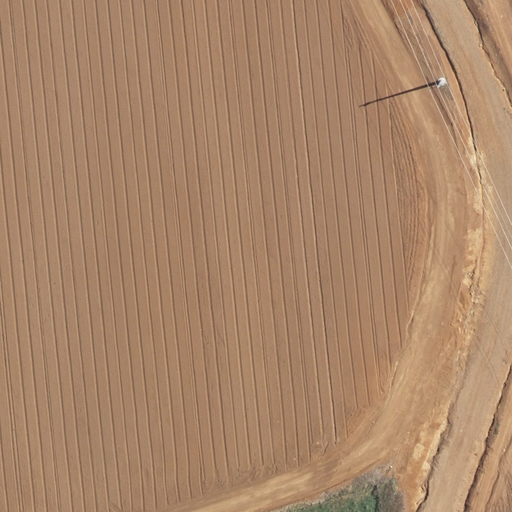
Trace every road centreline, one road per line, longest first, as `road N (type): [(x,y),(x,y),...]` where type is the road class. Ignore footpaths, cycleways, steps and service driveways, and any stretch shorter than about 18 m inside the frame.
road 1 (residential): [(511,268),(497,341),(439,511)]
road 2 (residential): [(455,0),(492,88),(511,173)]
